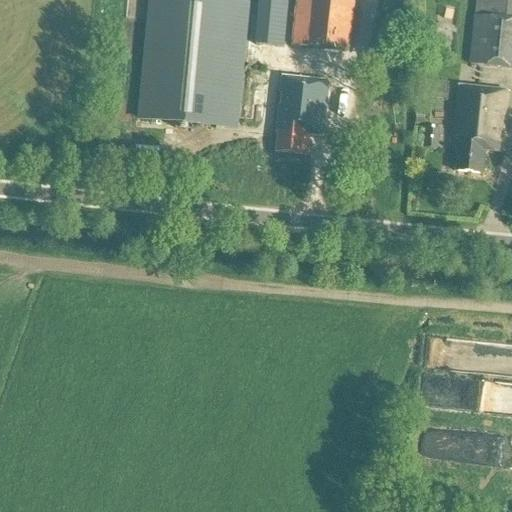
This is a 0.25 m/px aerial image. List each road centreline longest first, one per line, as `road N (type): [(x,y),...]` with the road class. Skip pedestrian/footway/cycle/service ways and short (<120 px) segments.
road 1 (unclassified): [(511,241),(0,188)]
road 2 (track): [(0,259),(511,312)]
